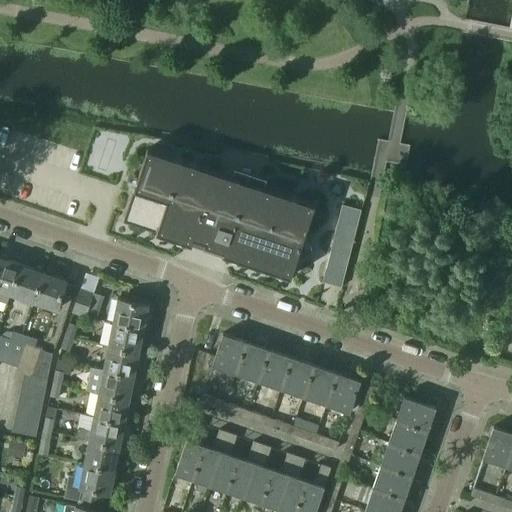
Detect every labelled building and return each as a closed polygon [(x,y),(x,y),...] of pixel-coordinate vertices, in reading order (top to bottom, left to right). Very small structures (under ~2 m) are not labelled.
[(316,204),(266,188),(232,176),(148,149),(136,184),(124,222),(191,244),(192,244),(194,238),(198,239),(200,240),(203,241),(206,242),(204,246),(213,249),(224,252),(223,254),(291,277),(316,204)] [(328,258),(322,284),(331,286),(341,289),(361,210),(342,205),(336,227),(328,258)] [(0,290),(11,294),(21,264),(0,257),(0,290)] [(34,302),(44,272),(21,264),(11,294),(34,302)] [(57,310),(67,280),(44,272),(34,302),(57,310)] [(93,294),(81,289),(73,312),(85,316),(93,294)] [(144,328),(149,305),(118,298),(113,322),(144,328)] [(139,352),(144,328),(113,322),(107,345),(139,352)] [(77,326),(69,323),(65,334),(73,338),(77,326)] [(0,360),(7,363),(17,333),(13,331),(10,339),(4,337),(0,346),(0,360)] [(18,367),(29,337),(17,333),(7,363),(18,367)] [(235,373),(246,341),(223,333),(212,365),(235,373)] [(69,350),(73,338),(65,334),(60,347),(69,350)] [(32,376),(42,350),(45,342),(29,337),(18,367),(24,375),(32,376)] [(258,381),(269,349),(246,341),(235,373),(258,381)] [(134,375),(139,352),(107,345),(102,369),(134,375)] [(281,389),(292,357),(269,349),(258,381),(281,389)] [(48,379),(53,354),(42,350),(32,376),(48,379)] [(305,397),(316,365),(292,357),(281,389),(305,397)] [(327,405),(338,373),(316,365),(305,397),(327,405)] [(129,399),(134,375),(102,369),(97,392),(129,399)] [(64,372),(55,371),(53,383),(61,385),(64,372)] [(350,412),(361,380),(338,373),(327,405),(350,412)] [(45,391),(48,379),(32,376),(24,375),(22,387),(45,391)] [(59,397),(61,385),(53,383),(50,395),(59,397)] [(366,409),(374,386),(367,384),(359,407),(366,409)] [(45,391),(22,387),(19,398),(43,403),(45,391)] [(124,423),(129,399),(97,392),(91,416),(124,423)] [(223,410),(226,402),(203,395),(200,402),(223,410)] [(422,448),(436,407),(404,396),(390,437),(422,448)] [(41,414),(43,403),(19,398),(17,409),(41,414)] [(246,417),(249,410),(230,404),(227,411),(246,417)] [(38,425),(41,414),(17,409),(15,421),(38,425)] [(359,432),(365,413),(358,410),(351,429),(359,432)] [(271,417),(252,411),(250,419),(269,425),(271,417)] [(120,446),(124,423),(91,416),(88,430),(75,427),(73,436),(86,439),(120,446)] [(55,419),(46,417),(43,430),(52,432),(55,419)] [(292,432),(294,425),(275,419),(273,426),(292,432)] [(193,479),(205,445),(193,441),(195,435),(198,436),(203,424),(194,420),(187,439),(175,473),(193,479)] [(36,436),(38,425),(15,421),(12,432),(36,436)] [(317,441),(319,433),(298,426),(295,434),(317,441)] [(506,466),(511,447),(511,432),(493,426),(483,458),(506,466)] [(210,485),(228,432),(219,429),(215,442),(218,443),(216,449),(205,445),(193,479),(210,485)] [(62,434),(52,432),(43,430),(39,453),(47,455),(51,438),(61,440),(62,434)] [(227,491),(239,457),(227,453),(229,447),(232,448),(237,435),(228,432),(210,485),(227,491)] [(338,448),(340,440),(319,433),(317,441),(338,448)] [(351,455),(357,436),(350,433),(343,452),(351,455)] [(412,477),(422,448),(390,437),(380,466),(412,477)] [(115,470),(120,446),(86,439),(81,463),(115,470)] [(244,497),(262,444),(253,441),(249,454),(252,455),(250,461),(239,457),(227,491),(244,497)] [(261,503),(273,469),(261,465),(263,459),(266,460),(271,447),(262,444),(244,497),(261,503)] [(278,508),(296,456),(288,453),(283,466),(287,467),(285,472),(273,469),(261,503),(278,508)] [(288,511),(295,511),(307,480),(295,476),(297,470),(300,472),(305,459),(296,456),(278,508),(288,511)] [(343,477),(350,458),(342,456),(335,475),(343,477)] [(110,494),(115,470),(81,463),(78,477),(69,475),(64,497),(102,505),(105,493),(110,494)] [(315,511),(327,480),(326,480),(331,467),(322,464),(317,477),(321,478),(319,484),(307,480),(295,511),(315,511)] [(404,499),(412,477),(380,466),(372,488),(404,499)] [(335,500),(342,481),(334,478),(328,497),(335,500)] [(22,501),(25,488),(17,487),(14,500),(22,501)] [(496,495),(473,487),(470,495),(493,503),(496,495)] [(365,511),(399,511),(404,499),(372,488),(364,511),(365,511)] [(35,511),(39,498),(30,496),(27,508),(26,511),(35,511)] [(511,500),(500,497),(497,504),(511,509),(511,500)] [(20,511),(22,501),(14,500),(12,511),(20,511)] [(331,511),(334,504),(326,501),(322,511),(331,511)]
